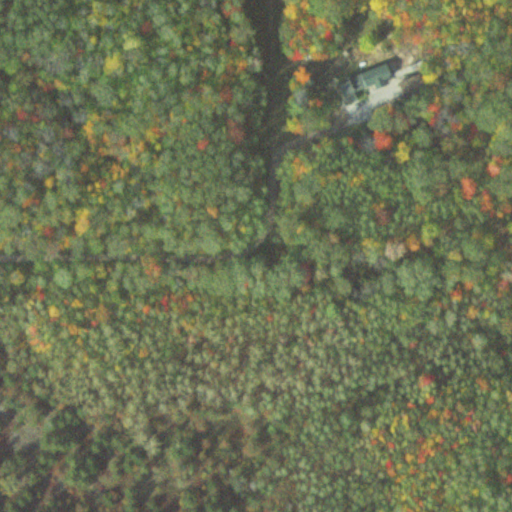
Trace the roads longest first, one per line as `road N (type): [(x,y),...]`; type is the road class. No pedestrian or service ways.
road 1 (residential): [(215,287),(283,223),(275,0)]
road 2 (residential): [(41,258),(37,100),(22,28),(38,0)]
road 3 (residential): [(215,287),(0,257)]
